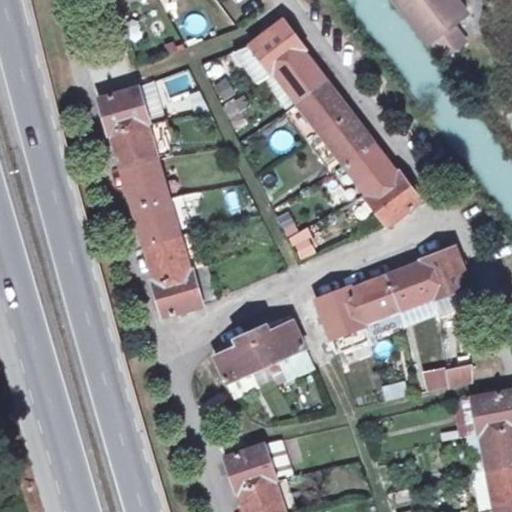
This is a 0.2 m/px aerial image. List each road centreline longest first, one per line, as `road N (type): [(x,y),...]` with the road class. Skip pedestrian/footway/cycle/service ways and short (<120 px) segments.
road 1 (primary): [(148,511),(7,0)]
road 2 (unclassified): [(162,339),(101,135),(74,28),(75,0)]
road 3 (residential): [(453,221),(162,339)]
road 4 (primary): [(0,231),(83,511)]
road 5 (unclassified): [(293,0),(453,221)]
road 6 (unclassified): [(222,511),(162,339)]
road 7 (unclassified): [(453,221),(511,330)]
